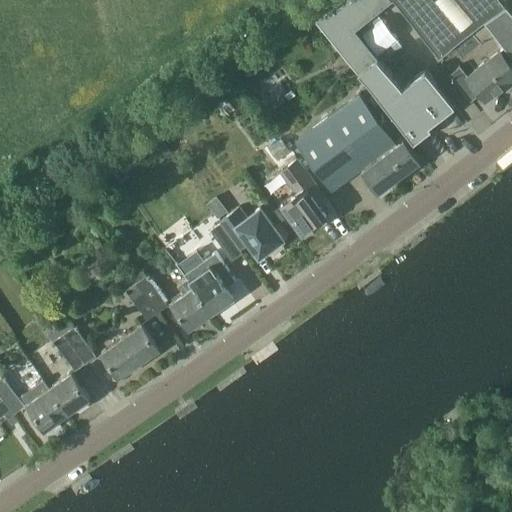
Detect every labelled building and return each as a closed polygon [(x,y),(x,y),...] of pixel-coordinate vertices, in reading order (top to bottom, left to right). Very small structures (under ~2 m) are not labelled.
[(405,92),(379,59),(355,28),(391,0),(437,59),(484,23),(506,6),(501,0),(337,0),(318,15),(319,16),(363,72),(389,106),(392,103),(419,137),(456,108),(429,73),(405,92)] [(511,58),(511,13),(506,6),(484,23),(511,58)] [(486,101),(511,81),(511,66),(500,51),(467,76),(459,65),(448,73),(468,100),(479,92),(486,101)] [(330,188),(362,164),(363,166),(360,168),(378,191),(419,160),(402,137),(396,142),(359,92),(294,140),(330,188)] [(276,162),(296,150),(286,132),(265,144),(276,162)] [(301,233),(326,214),(310,192),(317,186),(297,158),(280,170),(296,192),(280,203),(301,233)] [(243,232),(259,254),(264,250),(266,252),(271,249),(275,247),(279,243),(277,241),(282,237),(260,206),(246,217),(238,206),(220,219),(232,237),(243,232)] [(230,259),(242,251),(221,221),(209,228),(230,259)] [(197,271),(188,277),(212,312),(235,297),(217,271),(203,280),(197,271)] [(157,311),(168,304),(148,276),(137,283),(157,311)] [(212,312),(188,278),(178,285),(184,293),(171,302),(190,328),(212,312)] [(157,311),(137,283),(128,290),(148,318),(157,311)] [(140,321),(120,336),(139,362),(159,348),(140,321)] [(85,361),(95,354),(74,324),(64,332),(85,361)] [(85,361),(64,332),(54,339),(74,369),(85,361)] [(118,377),(139,362),(120,336),(100,350),(118,377)] [(23,403),(2,375),(0,371),(0,393),(13,411),(23,403)] [(71,373),(50,387),(68,413),(89,398),(71,373)] [(68,413),(44,379),(22,394),(46,428),(68,413)]
